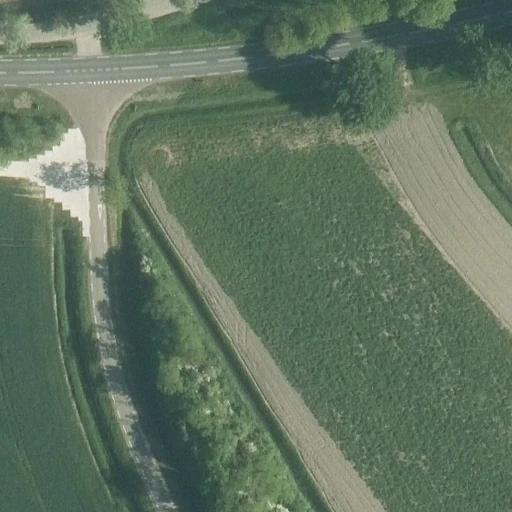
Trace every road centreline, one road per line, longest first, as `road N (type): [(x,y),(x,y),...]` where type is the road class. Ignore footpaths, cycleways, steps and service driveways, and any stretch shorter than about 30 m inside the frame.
road 1 (unclassified): [(165,511),(119,405),(98,301),(93,71)]
road 2 (primary): [(93,71),(369,41),(511,10)]
